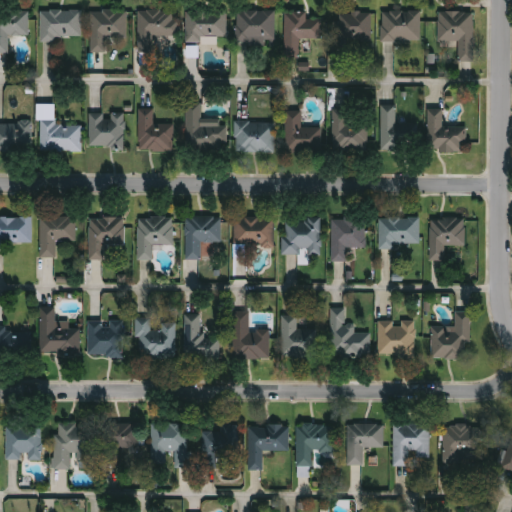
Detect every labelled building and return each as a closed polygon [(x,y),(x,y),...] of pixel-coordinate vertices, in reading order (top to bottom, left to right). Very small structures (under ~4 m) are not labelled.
[(276,11),(276,44),(237,43),(237,10),(276,11)] [(41,11),(82,11),(82,40),(41,40),(41,11)] [(128,11),(128,39),(107,39),(107,53),(92,53),(92,11),(128,11)] [(154,37),(154,53),(139,53),(139,11),(176,11),(176,37),(154,37)] [(186,11),(228,11),(228,40),(186,40),(186,11)] [(422,41),(382,41),(382,11),(422,11),(422,41)] [(459,41),(439,41),(439,11),(475,11),(475,61),(459,61),(459,41)] [(30,36),(10,36),(10,54),(0,54),(0,12),(30,12),(30,36)] [(286,58),(286,12),(308,12),(308,20),(323,20),(323,39),(301,40),(301,58),(286,58)] [(373,12),(373,47),(338,47),(338,12),(373,12)] [(202,119),(226,119),(226,150),(187,150),(187,104),(202,104),(202,119)] [(418,125),(418,151),(382,151),(382,106),(397,106),(397,125),(418,125)] [(175,151),(139,150),(140,110),(155,110),(155,124),(176,124),(175,151)] [(333,153),(333,110),(350,110),(350,123),(369,123),(369,153),(333,153)] [(445,127),(467,127),(467,152),(428,152),(429,110),(445,110),(445,127)] [(322,153),(286,153),(286,112),(302,112),(302,128),(322,128),(322,153)] [(126,114),(126,148),(91,148),(91,114),(126,114)] [(41,152),(41,121),(83,121),(83,152),(41,152)] [(275,122),(275,152),(236,152),(236,122),(275,122)] [(0,152),(0,123),(33,123),(33,152),(0,152)] [(77,242),(57,242),(57,258),(41,258),(41,217),(77,217),(77,242)] [(126,218),(125,246),(106,246),(106,260),(90,260),(90,217),(126,218)] [(186,217),(222,217),(222,242),(201,242),(201,260),(186,260),(186,217)] [(0,218),(33,218),(33,246),(0,246),(0,218)] [(154,245),(154,260),(139,260),(139,218),(174,218),(174,245),(154,245)] [(276,246),(235,246),(235,218),(276,218),(276,246)] [(284,255),(284,218),(323,218),(323,254),(284,255)] [(348,262),(332,262),(332,218),(367,218),(367,249),(348,249),(348,262)] [(380,218),(421,218),(421,248),(380,248),(380,218)] [(431,261),(431,220),(467,220),(467,247),(446,247),(446,261),(431,261)] [(332,309),(346,309),(347,325),(356,324),(356,334),(372,333),(372,356),(332,357),(332,309)] [(271,359),(235,359),(235,312),(251,312),(251,330),(271,330),(271,359)] [(42,354),(42,313),(56,313),(56,329),(81,329),(81,355),(42,354)] [(221,359),(186,359),(186,314),(201,314),(201,334),(221,334),(221,359)] [(299,329),(318,329),(318,357),(283,357),(283,316),(299,316),(299,329)] [(471,316),(471,345),(466,345),(466,359),(433,359),(433,327),(456,327),(456,316),(471,316)] [(137,318),(152,318),(153,330),(162,330),(162,323),(175,322),(175,359),(137,359),(137,318)] [(90,357),(90,322),(124,322),(124,357),(90,357)] [(379,322),(417,322),(417,355),(379,355),(379,322)] [(0,330),(32,330),(32,357),(0,357),(0,330)] [(72,470),(55,470),(55,435),(60,435),(60,425),(96,424),(96,464),(72,465),(72,470)] [(105,467),(105,424),(138,424),(138,449),(122,449),(122,467),(105,467)] [(152,425),(192,424),(193,467),(177,467),(177,452),(168,452),(168,465),(153,466),(152,425)] [(395,424),(431,424),(431,458),(412,458),(412,467),(395,467),(395,424)] [(204,463),(205,431),(220,432),(220,425),(240,425),(239,464),(204,463)] [(298,467),(299,425),(336,426),(335,453),(315,453),(314,467),(298,467)] [(365,448),(365,466),(348,466),(349,425),(385,425),(385,448),(365,448)] [(42,461),(7,461),(7,426),(42,426),(42,461)] [(249,472),(250,426),(290,426),(290,452),(265,451),(264,472),(249,472)] [(444,462),(445,426),(482,426),(481,462),(444,462)] [(511,471),(502,468),(511,442),(511,471)] [(309,466),(298,467),(298,477),(310,477),(309,466)]
